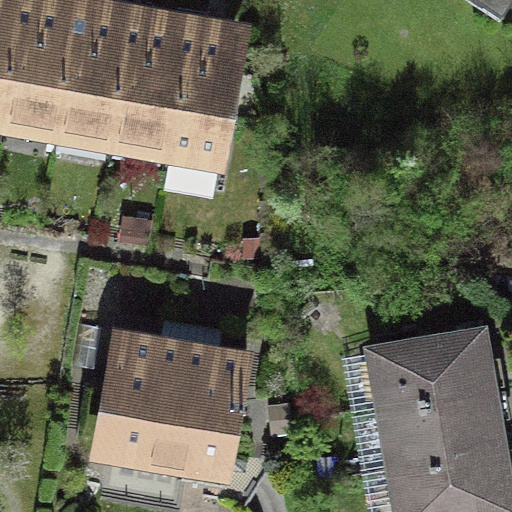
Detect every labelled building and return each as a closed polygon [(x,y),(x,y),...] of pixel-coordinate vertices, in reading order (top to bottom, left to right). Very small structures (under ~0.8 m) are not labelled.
[(72,0),(14,0),(0,76),(0,126),(46,136),(72,0)] [(0,0),(0,76),(14,0),(0,0)] [(129,11),(72,0),(46,136),(102,147),(129,11)] [(511,0),(481,0),(476,9),(505,27),(511,16),(511,0)] [(182,21),(129,11),(102,147),(156,157),(182,21)] [(247,34),(182,21),(156,157),(221,170),(247,34)] [(381,408),(493,389),(483,328),(370,347),(381,408)] [(249,363),(114,337),(91,463),(225,488),(249,363)] [(504,447),(493,389),(381,408),(391,466),(504,447)] [(483,511),(511,507),(511,495),(504,447),(391,466),(398,511),(483,511)]
